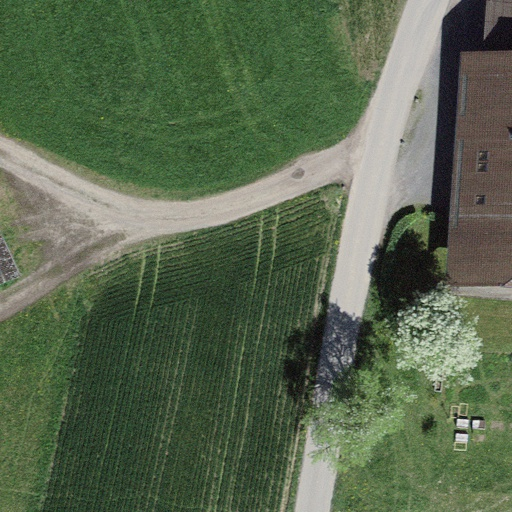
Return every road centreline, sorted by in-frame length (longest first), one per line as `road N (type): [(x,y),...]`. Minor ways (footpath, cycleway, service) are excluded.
road 1 (unclassified): [(311,511),(374,148),(425,0)]
road 2 (track): [(0,151),(113,207),(150,216),(220,209),(374,148)]
road 3 (track): [(150,216),(0,304)]
